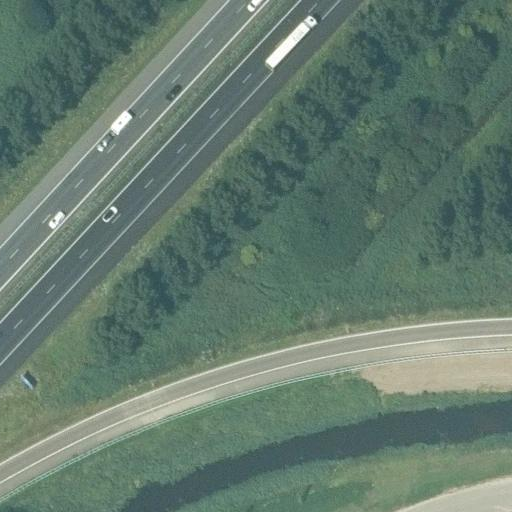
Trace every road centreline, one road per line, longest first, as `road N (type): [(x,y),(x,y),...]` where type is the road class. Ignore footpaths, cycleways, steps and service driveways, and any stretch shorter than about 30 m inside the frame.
road 1 (motorway): [(0,475),(132,409),(219,378),(412,334),(511,328)]
road 2 (motorway): [(0,343),(321,0)]
road 3 (motorway): [(246,0),(0,267)]
